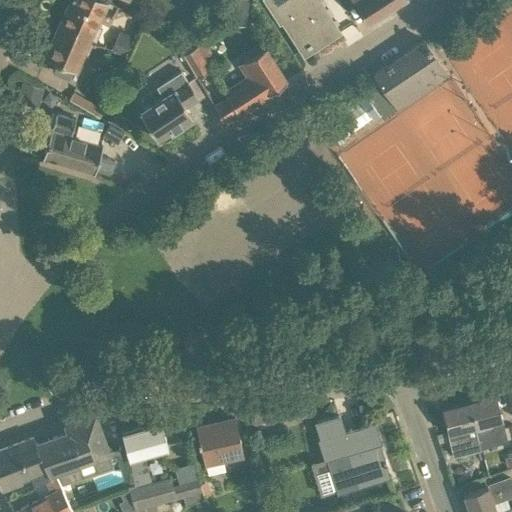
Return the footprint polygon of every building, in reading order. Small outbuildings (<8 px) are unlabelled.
[(87,0),(83,8),(70,2),(59,27),(88,40),(99,15),(106,0),(87,0)] [(231,0),(230,21),(248,23),(249,0),(231,0)] [(340,32),(319,0),(313,0),(314,1),(302,8),(281,22),(300,50),(307,46),(307,47),(311,45),(311,44),(315,40),(319,46),(340,32)] [(398,0),(353,0),(367,21),(398,0)] [(74,70),(88,40),(59,27),(45,57),(74,70)] [(125,55),(133,38),(121,32),(113,49),(125,55)] [(447,74),(426,43),(424,40),(374,74),(381,85),(366,95),(375,108),(389,98),(397,109),(447,74)] [(182,54),(196,78),(211,68),(204,56),(211,52),(205,41),(182,54)] [(268,91),(285,79),(265,47),(237,64),(245,76),(223,90),(238,112),(268,92),(268,91)] [(187,81),(181,70),(162,83),(168,93),(139,112),(157,139),(170,131),(171,134),(194,119),(185,106),(199,97),(188,80),(187,81)] [(23,83),(17,101),(39,107),(44,89),(23,83)] [(70,92),(66,101),(99,114),(102,105),(70,92)] [(116,113),(109,124),(124,132),(130,121),(116,113)] [(109,124),(107,123),(100,135),(117,144),(124,132),(109,124)] [(94,171),(102,145),(50,130),(43,156),(94,171)] [(115,160),(99,156),(95,168),(111,173),(115,160)] [(474,426),(480,449),(508,442),(496,394),(469,401),(475,426),(474,426)] [(480,449),(474,426),(475,426),(469,401),(441,408),(453,455),(471,451),(471,452),(480,449)] [(114,466),(108,452),(94,413),(65,424),(68,432),(85,476),(114,466)] [(344,432),(339,415),(316,422),(321,439),(319,440),(324,458),(335,454),(340,470),(350,466),(355,480),(356,479),(357,483),(388,474),(385,465),(387,465),(385,459),(383,460),(378,441),(380,441),(374,423),(344,432)] [(234,417),(195,426),(204,466),(243,457),(234,417)] [(199,479),(179,484),(172,486),(169,477),(148,482),(144,467),(146,466),(143,455),(168,448),(160,420),(121,431),(132,470),(131,470),(135,486),(128,488),(129,490),(131,497),(135,510),(160,502),(183,496),(185,505),(203,499),(199,479)] [(85,476),(68,432),(36,443),(48,473),(50,477),(57,474),(61,484),(85,476)] [(48,473),(36,443),(33,437),(0,449),(0,487),(1,489),(21,479),(20,475),(29,471),(34,485),(47,479),(50,477),(48,473)] [(117,470),(91,479),(95,491),(121,482),(117,470)] [(57,474),(50,477),(47,479),(51,490),(62,485),(61,484),(57,474)] [(469,511),(496,511),(493,503),(511,496),(511,485),(509,477),(463,494),(469,511)] [(72,511),(73,511),(70,505),(61,487),(13,511),(72,511)] [(121,494),(123,500),(131,497),(129,490),(121,494)]
